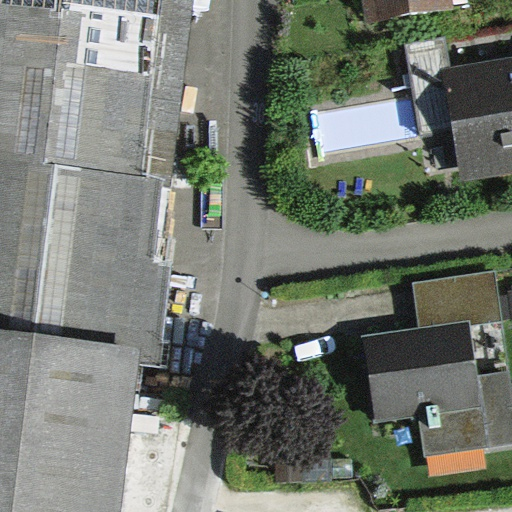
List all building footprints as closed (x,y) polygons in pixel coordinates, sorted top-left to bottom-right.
[(195,0),(0,0),(0,511),(122,511),(139,372),(155,374),(167,275),(152,273),(162,187),(173,189),(195,0)] [(451,0),(342,0),(343,1),(350,0),(362,0),(368,30),(454,16),(451,0)] [(424,142),(452,137),(440,73),(450,71),(444,43),(397,51),(403,82),(412,80),(424,142)] [(511,180),(511,60),(450,71),(440,73),(452,137),(461,189),(511,180)] [(422,334),(367,341),(377,418),(421,412),(428,459),(511,447),(511,399),(502,326),(511,324),(511,293),(496,295),(494,276),(415,287),(422,334)]
